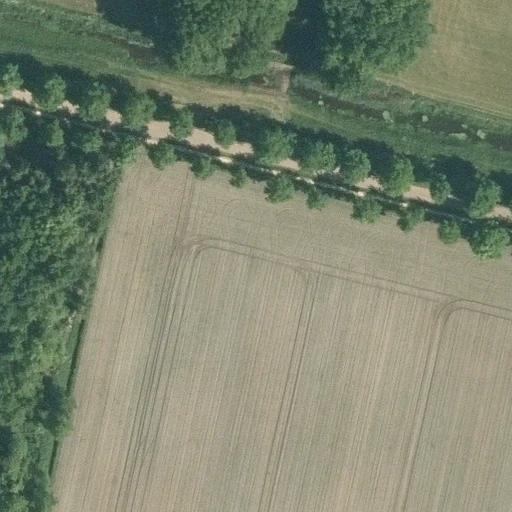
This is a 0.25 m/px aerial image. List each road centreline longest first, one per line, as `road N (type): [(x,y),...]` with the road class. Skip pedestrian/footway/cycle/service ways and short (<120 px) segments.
road 1 (track): [(0,51),(511,175)]
road 2 (track): [(511,218),(0,94)]
road 3 (track): [(38,0),(511,116)]
